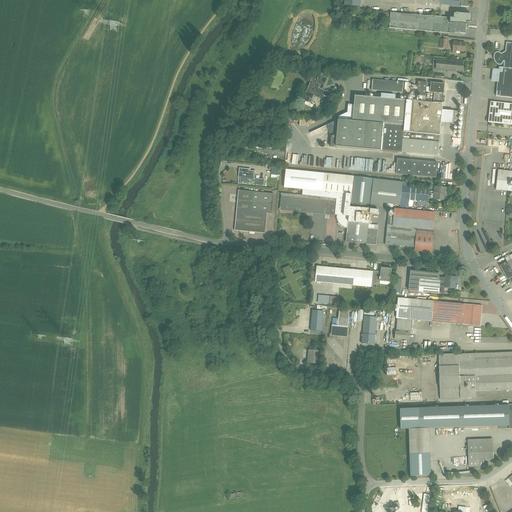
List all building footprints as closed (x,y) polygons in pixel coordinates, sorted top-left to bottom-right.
[(451,14),(451,18),(451,22),(467,23),(467,18),(471,18),(472,12),(455,10),(455,15),(451,14)] [(451,18),(391,13),(389,28),(449,33),(450,32),(451,22),(451,18)] [(467,23),(451,22),(450,32),(461,33),(461,31),(466,32),(467,23)] [(465,43),(457,42),(457,41),(454,41),(453,50),(457,51),(464,51),(465,43)] [(511,43),(507,43),(506,51),(498,56),(495,55),(494,57),(494,58),(495,58),(495,59),(495,60),(495,61),(496,62),(496,63),(497,63),(498,63),(498,64),(500,64),(501,64),(502,64),(502,63),(503,63),(503,62),(503,61),(505,61),(504,67),(511,68),(511,43)] [(446,60),(437,59),(436,69),(445,70),(446,60)] [(464,62),(446,60),(445,70),(463,72),(464,62)] [(511,68),(504,67),(499,67),(499,70),(496,69),(495,81),(498,81),(496,96),(511,97),(511,68)] [(328,79),(320,75),(317,81),(325,84),(328,79)] [(403,83),(373,80),(372,90),(403,93),(404,83),(403,82),(403,83)] [(313,81),(306,96),(304,100),(309,102),(311,99),(312,99),(314,95),(324,99),(323,102),(328,105),(325,110),(326,110),(333,93),(327,91),(318,87),(319,84),(313,81)] [(427,82),(418,81),(417,95),(426,96),(427,82)] [(445,84),(431,83),(430,92),(430,93),(435,93),(443,94),(444,94),(445,84)] [(430,92),(426,92),(426,102),(434,103),(435,93),(430,93),(430,92)] [(443,94),(435,93),(434,103),(443,104),(443,94)] [(408,101),(355,96),(353,121),(348,120),(349,120),(348,120),(348,121),(384,124),(405,126),(408,103),(408,101)] [(408,101),(408,103),(405,126),(405,134),(440,137),(441,121),(442,108),(443,104),(408,101)] [(511,103),(491,101),(488,123),(511,125),(511,103)] [(455,109),(442,108),(441,121),(453,122),(455,109)] [(348,121),(338,120),(310,133),(311,133),(327,126),(332,137),(331,147),(336,148),(336,147),(382,151),(384,124),(348,121)] [(403,152),(405,134),(405,126),(384,124),(382,151),(403,152)] [(462,126),(454,126),(453,134),(461,135),(462,126)] [(405,134),(403,152),(438,156),(439,143),(443,143),(444,138),(440,137),(405,134)] [(311,161),(313,155),(300,155),(300,157),(297,156),(290,156),(290,160),(292,160),(293,157),(295,158),(294,158),(294,162),(291,162),(290,163),(293,164),(303,165),(303,162),(300,162),(298,161),(298,157),(301,157),(301,158),(308,159),(308,161),(311,161)] [(438,163),(397,159),(396,174),(436,178),(438,163)] [(272,167),(272,179),(280,179),(280,167),(272,167)] [(256,171),(248,170),(248,169),(240,168),(239,177),(244,177),(243,184),(264,186),(265,179),(255,178),(256,171)] [(352,194),(322,192),(324,174),(286,170),(284,188),(303,190),(302,195),(337,199),(335,215),(337,215),(337,217),(337,218),(337,219),(338,220),(338,221),(339,223),(338,224),(341,227),(342,226),(343,227),(344,227),(345,228),(348,228),(350,207),(352,194)] [(511,171),(498,170),(497,185),(496,190),(506,191),(511,191),(511,171)] [(354,177),(324,174),(322,192),(352,194),(354,177)] [(374,179),(354,177),(352,194),(350,207),(371,209),(371,202),(374,179)] [(403,182),(374,179),(371,202),(400,205),(401,199),(402,185),(403,182)] [(406,187),(402,187),(403,185),(402,185),(401,199),(405,199),(406,199),(408,200),(408,199),(410,188),(410,187),(407,187),(406,187)] [(447,188),(435,187),(435,192),(434,200),(446,201),(447,188)] [(410,188),(408,199),(428,201),(429,191),(429,189),(410,188)] [(275,194),(239,190),(239,193),(235,230),(235,231),(237,231),(255,233),(264,234),(265,234),(267,214),(273,214),(275,194)] [(337,199),(302,195),(282,194),(280,211),(335,216),(335,215),(337,199)] [(371,209),(350,207),(348,228),(346,242),(376,245),(378,230),(368,229),(371,209)] [(435,214),(395,210),(395,213),(394,212),(394,213),(394,214),(393,214),(393,215),(392,215),(391,215),(390,215),(389,215),(389,214),(388,224),(417,227),(415,247),(415,251),(432,253),(435,214)] [(388,224),(387,224),(385,244),(414,247),(415,247),(417,227),(388,224)] [(511,254),(505,258),(507,262),(500,266),(507,279),(511,276),(511,254)] [(294,275),(290,266),(283,269),(287,278),(280,281),(283,286),(289,283),(297,300),(304,297),(296,280),(303,277),(300,272),(294,275)] [(356,270),(317,266),(316,281),(372,287),(372,283),(373,272),(356,270)] [(381,272),(373,271),(373,272),(372,283),(380,284),(381,280),(390,280),(390,282),(391,282),(392,269),(381,268),(381,272)] [(440,273),(411,271),(409,291),(419,292),(420,279),(439,281),(439,277),(440,273)] [(457,277),(446,276),(446,277),(445,288),(455,289),(457,277)] [(402,279),(395,278),(394,292),(401,293),(402,279)] [(439,281),(420,279),(419,292),(439,294),(439,293),(440,281),(439,281)] [(434,301),(399,298),(397,318),(432,322),(434,301)] [(464,304),(434,301),(432,322),(462,324),(464,304)] [(482,306),(464,304),(462,324),(480,326),(482,306)] [(323,311),(313,310),(311,330),(322,331),(323,311)] [(350,312),(340,311),(338,325),(348,326),(350,312)] [(377,317),(365,316),(362,344),(375,345),(377,317)] [(332,324),(331,336),(347,337),(348,326),(338,325),(332,324)] [(405,331),(401,331),(401,332),(396,332),(396,340),(401,340),(401,339),(409,340),(410,333),(405,332),(405,331)] [(320,351),(309,350),(308,363),(319,364),(320,351)] [(511,352),(438,354),(440,399),(460,399),(460,398),(460,384),(475,384),(475,376),(511,374),(511,352)] [(511,374),(475,376),(475,384),(475,391),(476,391),(511,389),(511,374)] [(475,384),(460,384),(460,398),(476,398),(476,391),(475,391),(475,384)] [(429,408),(400,409),(401,429),(409,429),(410,454),(430,454),(430,428),(509,425),(510,425),(509,405),(499,406),(499,404),(496,404),(496,406),(469,407),(469,405),(465,405),(465,407),(439,407),(439,406),(429,406),(429,408)] [(494,444),(468,445),(469,467),(484,466),(484,460),(494,460),(494,444)] [(430,454),(410,454),(411,476),(431,476),(430,454)] [(428,511),(430,494),(424,493),(421,511),(428,511)]
